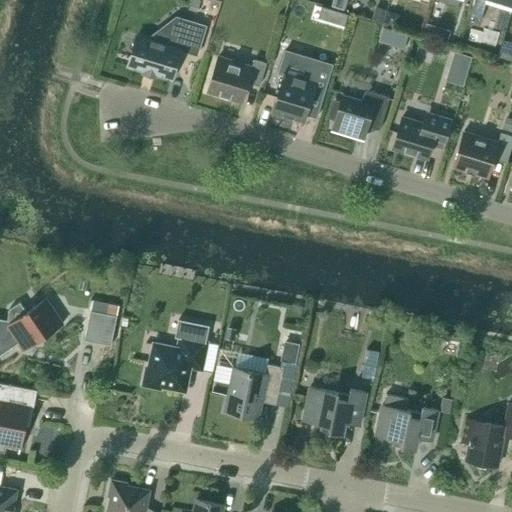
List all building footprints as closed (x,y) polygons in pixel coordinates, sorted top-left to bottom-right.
[(200,0),(191,0),(189,9),(197,12),(201,0),(200,0)] [(347,0),(345,0),(334,0),(332,6),(344,10),(347,0)] [(383,21),(387,9),(376,6),(372,18),(383,21)] [(400,14),(388,11),(384,23),(396,26),(400,14)] [(156,77),(156,75),(172,79),(180,51),(198,57),(208,25),(176,16),(151,37),(150,39),(137,35),(128,66),(144,71),(143,73),(156,77)] [(396,31),(392,45),(404,48),(408,34),(396,31)] [(287,118),(288,114),(304,120),(306,114),(317,117),(334,64),(285,49),(277,73),(284,75),(272,114),(287,118)] [(452,64),(469,69),(472,58),(455,53),(452,64)] [(208,89),(208,90),(243,101),(243,100),(248,82),(260,85),(267,62),(255,59),(252,66),(218,56),(208,89)] [(335,119),(333,128),(364,137),(367,125),(380,129),(390,97),(367,90),(362,100),(342,94),(340,101),(333,98),(327,117),(335,119)] [(394,146),(393,145),(393,147),(428,158),(429,156),(428,156),(434,139),(445,142),(452,119),(431,113),(428,124),(402,117),(394,146)] [(511,118),(506,117),(503,128),(511,131),(511,118)] [(511,135),(502,132),(499,141),(464,131),(454,165),(466,169),(466,170),(476,173),(476,172),(489,176),(494,159),(507,163),(511,146),(511,135)] [(19,343),(24,350),(63,323),(46,299),(27,311),(20,302),(10,309),(3,342),(8,350),(19,343)] [(119,305),(93,299),(90,310),(85,340),(111,345),(117,315),(119,305)] [(148,367),(144,384),(161,387),(162,385),(185,389),(190,366),(202,369),(207,342),(181,337),(178,349),(155,345),(150,368),(148,367)] [(281,360),(296,363),(300,344),(285,341),(281,360)] [(266,374),(235,368),(226,411),(258,417),(261,401),(266,398),(277,400),(284,367),(268,364),(266,374)] [(364,365),(362,377),(374,379),(376,367),(364,365)] [(25,426),(30,427),(38,390),(0,382),(0,450),(5,451),(6,445),(20,447),(18,456),(20,457),(25,426)] [(349,394),(310,387),(304,420),(330,426),(329,431),(344,435),(346,423),(359,425),(366,391),(351,388),(349,394)] [(403,441),(402,447),(416,449),(419,438),(432,441),(438,409),(423,406),(422,412),(407,409),(409,398),(386,394),(384,404),(383,404),(376,435),(403,441)] [(450,413),(453,399),(443,397),(441,404),(443,405),(442,411),(450,413)] [(466,419),(462,442),(470,443),(466,459),(498,465),(504,434),(511,435),(511,403),(509,403),(505,426),(466,419)] [(107,511),(146,511),(151,490),(128,485),(128,482),(111,479),(108,496),(111,496),(107,511)] [(0,511),(14,511),(18,489),(0,485),(0,511)] [(222,511),(224,504),(197,499),(194,511),(222,511)]
